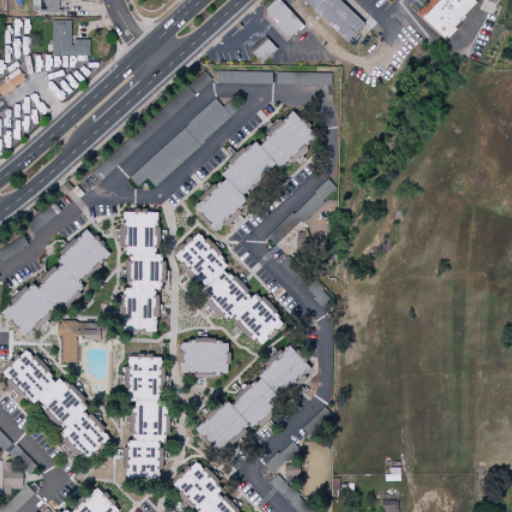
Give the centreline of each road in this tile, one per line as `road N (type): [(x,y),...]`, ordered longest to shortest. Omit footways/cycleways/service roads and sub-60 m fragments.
road 1 (primary): [(0,217),(165,74)]
road 2 (primary): [(146,53),(0,179)]
